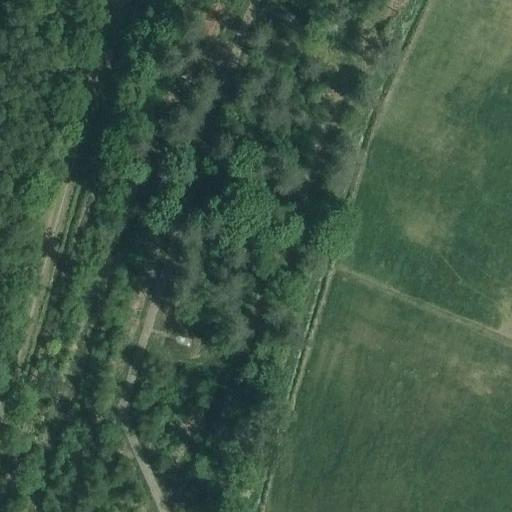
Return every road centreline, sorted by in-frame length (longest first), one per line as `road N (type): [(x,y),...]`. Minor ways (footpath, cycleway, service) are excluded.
road 1 (track): [(163,511),(120,413),(255,0)]
road 2 (unknown): [(0,400),(111,36)]
